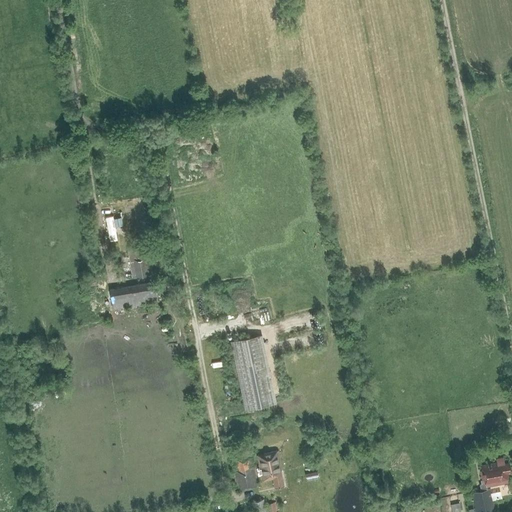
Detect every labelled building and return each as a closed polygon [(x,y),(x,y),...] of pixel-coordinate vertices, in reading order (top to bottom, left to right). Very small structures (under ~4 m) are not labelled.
[(115,226),(121,225),(120,215),(106,216),(107,240),(116,239),(115,226)] [(132,278),(153,275),(149,252),(145,253),(144,247),(127,250),(129,262),(132,278)] [(85,280),(87,287),(96,285),(95,278),(85,280)] [(113,309),(158,302),(156,292),(170,290),(168,283),(156,285),(155,281),(109,288),(113,309)] [(262,336),(247,339),(231,343),(245,410),(276,403),(262,336)] [(256,455),(262,480),(272,478),(274,487),(283,485),(280,470),(282,470),(278,451),(256,455)] [(238,492),(258,487),(254,467),(253,467),(251,457),(234,460),(236,470),(233,471),(238,492)] [(504,465),(503,460),(502,457),(496,458),(497,463),(482,466),(485,483),(479,484),(481,490),(471,492),(474,511),(491,511),(495,511),(493,500),(501,498),(500,492),(491,493),(490,489),(486,489),(486,487),(508,482),(506,474),(510,473),(508,464),(504,465)] [(306,481),(318,478),(316,467),(303,470),(306,481)] [(251,502),(252,511),(266,511),(265,505),(267,504),(266,499),(251,502)] [(277,511),(276,502),(267,504),(269,511),(277,511)] [(459,511),(457,503),(451,504),(452,511),(459,511)]
